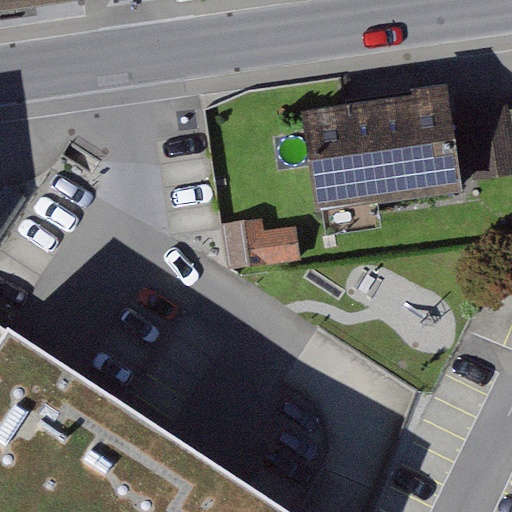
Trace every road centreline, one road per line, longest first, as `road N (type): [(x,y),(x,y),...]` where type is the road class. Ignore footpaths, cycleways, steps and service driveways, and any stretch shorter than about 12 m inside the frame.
road 1 (tertiary): [(511,2),(154,50)]
road 2 (tertiary): [(154,50),(0,73)]
